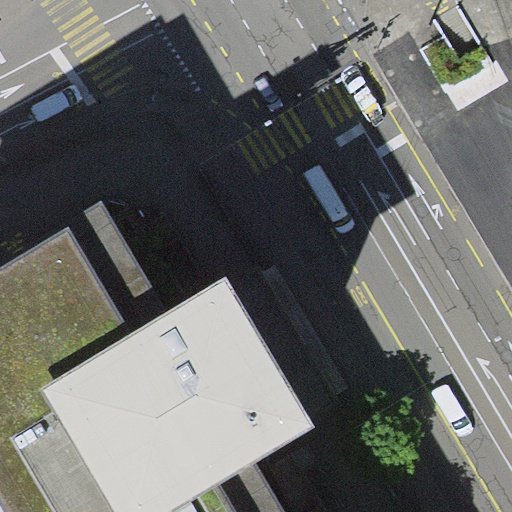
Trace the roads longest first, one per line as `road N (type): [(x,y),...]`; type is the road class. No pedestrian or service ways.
road 1 (primary): [(243,0),(511,447)]
road 2 (residential): [(202,0),(0,114)]
